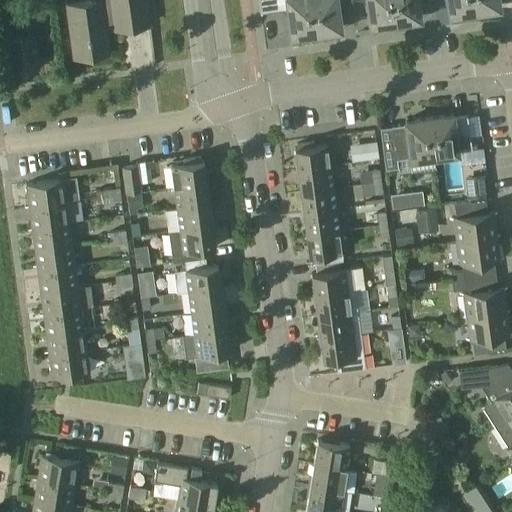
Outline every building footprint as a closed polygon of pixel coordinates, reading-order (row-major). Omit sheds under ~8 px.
[(150,24),(146,0),(94,0),(95,0),(66,4),(73,57),(109,52),(106,27),(114,26),(114,28),(150,24)] [(259,0),(261,11),(286,8),(290,37),(316,34),(311,0),(259,0)] [(311,0),(316,34),(342,30),(338,1),(342,0),(311,0)] [(366,0),(370,26),(396,23),(392,0),(366,0)] [(421,19),(418,0),(392,0),(396,23),(421,19)] [(446,0),(449,16),(475,12),(473,0),(446,0)] [(473,0),(475,12),(501,9),(499,0),(473,0)] [(39,67),(34,35),(6,39),(11,71),(39,67)] [(453,114),(429,117),(434,157),(459,154),(458,150),(472,149),(467,115),(454,117),(453,114)] [(380,127),(385,168),(397,167),(396,159),(409,157),(410,160),(434,157),(429,117),(404,120),(405,124),(380,127)] [(376,140),(355,143),(357,160),(378,157),(376,140)] [(297,147),(295,148),(298,170),(330,165),(327,143),(315,145),(314,141),(297,143),(297,147)] [(171,164),(174,186),(207,182),(204,160),(201,160),(201,156),(183,159),(183,163),(171,164)] [(123,167),(126,193),(141,191),(137,165),(123,167)] [(298,170),(301,191),(333,187),(330,165),(298,170)] [(371,169),(372,182),(381,181),(380,167),(371,169)] [(63,178),(26,183),(29,206),(66,201),(63,178)] [(374,194),(383,193),(381,181),(372,182),(374,194)] [(177,208),(209,203),(207,182),(174,186),(177,208)] [(119,186),(103,188),(103,195),(120,193),(119,186)] [(301,191),(304,213),(336,208),(333,187),(301,191)] [(392,190),(392,205),(423,203),(423,189),(392,190)] [(29,206),(32,227),(69,222),(66,201),(29,206)] [(453,203),(454,213),(462,212),(460,202),(453,203)] [(180,229),(212,225),(209,203),(177,208),(180,229)] [(304,213),(306,234),(338,230),(336,208),(304,213)] [(439,229),(436,208),(415,211),(418,232),(439,229)] [(378,224),(383,224),(387,223),(385,211),(377,212),(378,224)] [(495,235),(492,212),(454,217),(457,240),(495,235)] [(69,222),(32,227),(35,248),(72,243),(69,222)] [(131,223),(133,235),(140,235),(138,222),(131,223)] [(380,237),(388,236),(387,223),(383,224),(378,224),(380,237)] [(184,260),(204,257),(206,257),(203,249),(215,247),(212,225),(180,229),(168,230),(172,261),(184,260)] [(394,228),(396,245),(413,243),(411,227),(394,228)] [(109,231),(110,238),(126,236),(125,229),(109,231)] [(315,263),(342,259),(338,230),(306,234),(309,256),(314,255),(315,263)] [(497,245),(495,235),(457,240),(460,263),(462,263),(462,267),(450,269),(452,279),(474,276),(472,262),(498,258),(503,257),(501,245),(497,245)] [(35,248),(38,275),(41,291),(77,286),(72,243),(35,248)] [(382,256),(385,284),(395,283),(391,255),(382,256)] [(189,291),(221,287),(218,264),(205,266),(204,257),(184,260),(185,268),(173,270),(176,292),(189,291)] [(355,290),(352,267),(312,273),(315,295),(355,290)] [(115,274),(115,281),(132,279),(131,272),(115,274)] [(464,293),(467,316),(505,311),(502,287),(476,291),(474,276),(452,279),(453,290),(464,289),(465,293),(464,293)] [(116,287),(133,284),(132,279),(115,281),(116,287)] [(139,284),(140,297),(148,296),(147,283),(139,284)] [(41,291),(43,312),(80,307),(77,286),(41,291)] [(189,291),(191,312),(224,308),(221,287),(189,291)] [(317,316),(358,311),(355,290),(315,295),(317,316)] [(142,309),(150,308),(148,296),(140,297),(142,309)] [(80,307),(43,312),(46,334),(83,329),(80,307)] [(191,312),(194,334),(226,329),(224,308),(191,312)] [(320,338),(360,332),(358,311),(317,316),(320,338)] [(467,316),(470,339),(508,334),(505,311),(467,316)] [(399,314),(390,315),(392,328),(401,327),(399,314)] [(137,315),(121,317),(121,324),(138,321),(137,315)] [(153,326),(145,327),(146,340),(154,339),(153,326)] [(393,340),(402,339),(401,327),(392,328),(393,340)] [(46,334),(49,355),(86,350),(83,329),(46,334)] [(197,356),(229,351),(226,329),(194,334),(182,335),(186,357),(197,356)] [(336,370),(365,367),(360,332),(320,338),(323,360),(335,358),(336,370)] [(148,352),(156,351),(154,339),(146,340),(148,352)] [(473,343),(475,353),(482,352),(481,342),(473,343)] [(52,377),(89,372),(86,350),(49,355),(52,377)] [(490,400),(482,407),(494,426),(511,414),(511,370),(508,364),(508,363),(458,369),(460,388),(481,385),(490,400)] [(196,392),(203,393),(205,382),(198,381),(196,392)] [(231,386),(206,382),(205,382),(203,393),(229,397),(231,386)] [(511,414),(494,426),(507,446),(511,442),(511,414)] [(433,440),(448,430),(440,416),(424,425),(433,440)] [(317,439),(314,462),(346,468),(349,444),(317,439)] [(78,461),(41,455),(38,477),(75,483),(78,461)] [(396,463),(387,461),(385,474),(394,475),(396,463)] [(202,469),(192,467),(190,478),(186,478),(188,467),(157,462),(154,479),(180,483),(177,499),(214,505),(217,483),(200,480),(202,469)] [(314,462),(310,485),(342,490),(346,468),(314,462)] [(383,485),(392,487),(394,475),(385,474),(383,485)] [(35,498),(71,504),(75,483),(38,477),(35,498)] [(108,481),(106,488),(122,490),(124,484),(108,481)] [(146,487),(130,484),(129,491),(145,494),(146,487)] [(307,508),(332,511),(338,511),(342,490),(310,485),(307,508)] [(105,494),(121,496),(122,490),(106,488),(105,494)] [(128,497),(144,500),(145,494),(129,491),(128,497)] [(35,498),(32,511),(70,511),(71,504),(35,498)] [(177,499),(175,511),(212,511),(214,505),(177,499)] [(457,511),(453,502),(430,511),(457,511)]
